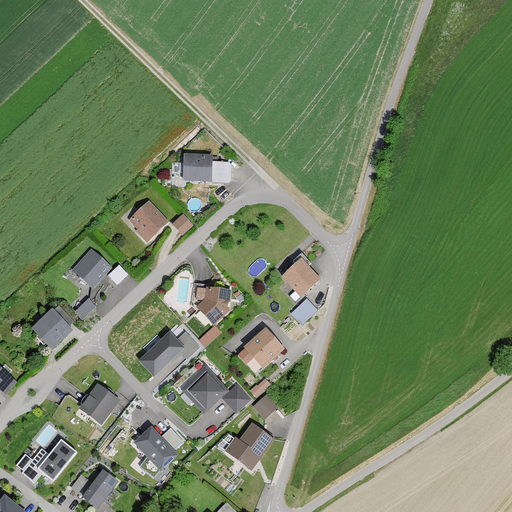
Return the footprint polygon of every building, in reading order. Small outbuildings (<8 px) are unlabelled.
[(184,156),(183,183),(212,184),(213,163),(213,157),(184,156)] [(213,163),(212,184),(231,184),(231,173),(232,163),(213,163)] [(147,245),(168,226),(148,204),(129,221),(138,230),(136,232),(147,245)] [(179,230),(184,235),(193,226),(184,216),(174,225),(179,230)] [(92,289),(110,269),(91,252),(73,272),(92,289)] [(320,281),(301,260),(281,278),(300,300),(320,281)] [(117,286),(128,276),(119,267),(108,277),(112,281),(117,286)] [(231,291),(206,287),(204,300),(197,310),(212,327),(227,313),(231,291)] [(311,306),(306,300),(291,314),(301,325),(316,311),(311,306)] [(76,312),(83,319),(95,307),(88,301),(76,312)] [(32,331),(51,351),(72,332),(53,312),(32,331)] [(217,324),(200,338),(207,345),(223,331),(217,324)] [(262,370),(284,351),(267,330),(244,350),(262,370)] [(185,334),(174,343),(181,351),(187,358),(198,348),(185,334)] [(169,338),(142,361),(154,374),(181,351),(174,343),(169,338)] [(17,384),(0,369),(0,393),(5,397),(17,384)] [(234,383),(224,393),(206,373),(185,392),(203,412),(218,399),(226,407),(234,416),(250,401),(234,383)] [(255,385),(250,390),(256,398),(270,386),(268,383),(265,380),(257,387),(255,385)] [(118,401),(98,386),(86,403),(80,411),(102,427),(120,402),(118,401)] [(268,396),(253,408),(264,421),(271,416),(279,410),(268,396)] [(253,426),(241,442),(235,438),(224,452),(252,472),(275,442),(253,426)] [(160,439),(152,430),(134,446),(160,474),(178,457),(173,452),(183,443),(170,430),(160,439)] [(61,442),(50,457),(41,450),(22,474),(34,484),(42,474),(53,483),(77,454),(61,442)] [(118,482),(102,472),(93,485),(81,477),(71,491),(77,496),(98,510),(118,482)] [(0,503),(0,511),(22,511),(5,498),(0,503)]
